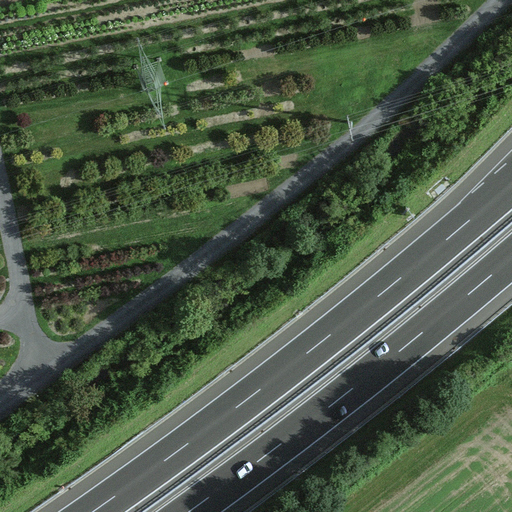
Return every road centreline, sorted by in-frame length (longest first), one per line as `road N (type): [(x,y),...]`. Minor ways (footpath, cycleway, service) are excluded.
road 1 (track): [(501,0),(364,131),(0,407)]
road 2 (motorway): [(511,186),(258,395),(94,511)]
road 3 (motorway): [(189,511),(288,443),(511,258)]
road 4 (track): [(0,182),(23,315),(0,320)]
